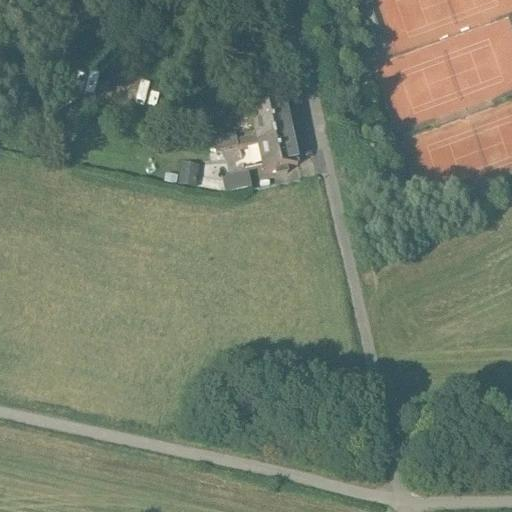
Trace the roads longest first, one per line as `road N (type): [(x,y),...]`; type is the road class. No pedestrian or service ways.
road 1 (track): [(0,413),(402,501),(511,499)]
road 2 (track): [(404,511),(330,181)]
